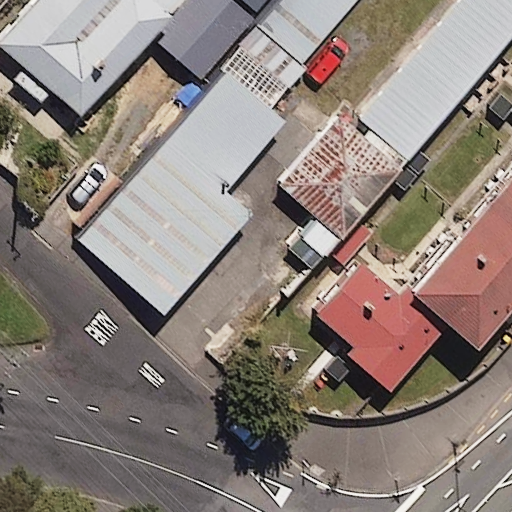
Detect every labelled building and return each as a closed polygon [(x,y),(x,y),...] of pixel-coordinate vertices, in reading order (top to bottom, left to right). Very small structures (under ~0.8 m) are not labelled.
[(34,0),(0,38),(0,50),(23,71),(13,82),(37,103),(46,92),(74,118),(166,17),(163,14),(174,0),(34,0)] [(224,0),(182,0),(180,2),(184,5),(165,26),(168,29),(154,45),(193,82),(249,23),(224,0)] [(240,0),(258,14),(268,0),(240,0)] [(280,0),(258,27),(300,63),(353,0),(280,0)] [(511,27),(511,0),(453,0),(353,121),(339,109),(275,186),(310,215),(293,236),(320,259),(511,27)] [(232,76),(272,109),(304,70),(254,28),(222,67),(232,76)] [(232,76),(165,152),(215,196),(283,119),(272,109),(232,76)] [(215,196),(165,152),(85,243),(163,312),(243,221),(215,196)] [(511,286),(511,157),(395,295),(350,257),(306,309),(344,341),(336,350),(377,384),(433,319),(463,344),(511,286)]
